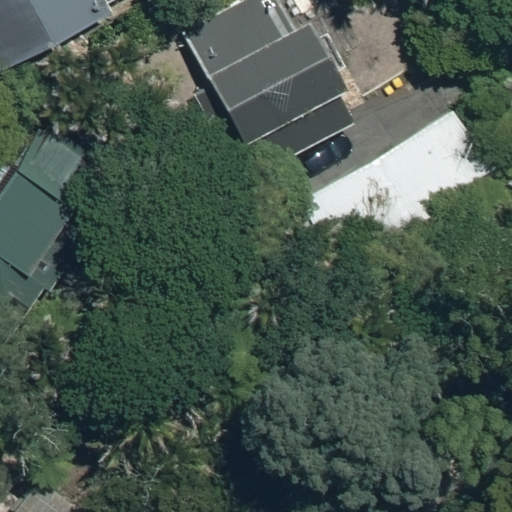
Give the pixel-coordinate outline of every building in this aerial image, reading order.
[(0,0),(0,58),(107,0),(0,0)] [(318,0),(296,11),(289,0),(222,0),(184,20),(239,133),(270,119),(283,146),(359,108),(343,74),(356,68),(322,0),(318,0)] [(309,183),(354,256),(422,215),(417,206),(471,173),(466,165),(495,148),(460,91),(309,183)] [(0,317),(5,321),(111,177),(76,151),(88,130),(53,105),(0,173),(0,182),(9,188),(0,199),(0,317)] [(0,511),(31,473),(0,447),(0,511)] [(414,511),(389,455),(333,482),(346,511),(343,511),(414,511)]
